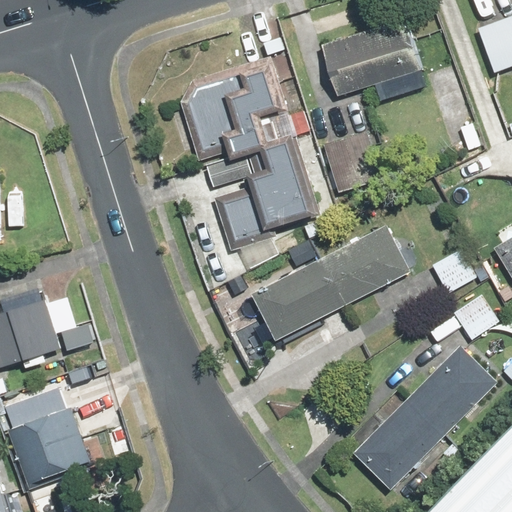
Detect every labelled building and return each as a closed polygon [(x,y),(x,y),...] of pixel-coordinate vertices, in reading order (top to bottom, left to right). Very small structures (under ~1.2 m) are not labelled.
[(418,9),(322,36),(339,98),(436,72),(418,9)] [(511,12),(484,22),(501,71),(511,66),(511,12)] [(278,46),(180,84),(210,161),(309,123),(278,46)] [(305,130),(213,167),(245,245),(336,208),(305,130)] [(9,168),(0,168),(0,226),(13,225),(9,168)] [(421,188),(395,202),(415,241),(441,227),(421,188)] [(398,218),(251,290),(277,341),(423,269),(398,218)] [(511,230),(497,239),(511,263),(511,230)] [(460,244),(429,265),(450,297),(481,276),(460,244)] [(20,301),(0,307),(0,373),(40,360),(20,301)] [(468,335),(352,448),(391,488),(507,375),(468,335)] [(73,384),(10,401),(32,482),(95,465),(73,384)] [(511,511),(511,427),(428,511),(511,511)] [(0,511),(17,511),(0,454),(0,511)]
